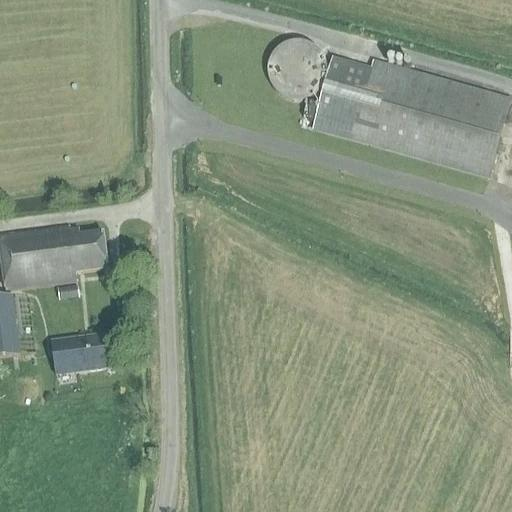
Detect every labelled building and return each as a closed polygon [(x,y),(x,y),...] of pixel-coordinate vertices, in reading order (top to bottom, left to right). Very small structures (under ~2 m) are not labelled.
[(325,82),(326,73),(325,64),(320,56),(314,49),(305,45),(296,43),(287,45),(279,49),(272,56),(268,64),(267,73),(268,82),(272,91),(279,97),(287,101),(296,103),(305,101),(314,97),(320,91),(325,82)] [(370,71),(331,61),(312,137),(491,183),(511,99),(511,97),(372,62),(370,71)] [(75,276),(106,272),(101,235),(79,238),(78,231),(70,232),(70,230),(0,239),(0,247),(6,294),(77,285),(75,276)] [(78,300),(77,288),(57,290),(58,302),(78,300)] [(23,300),(12,302),(12,297),(0,298),(0,358),(31,354),(23,300)] [(56,378),(108,371),(104,337),(52,344),(56,378)]
